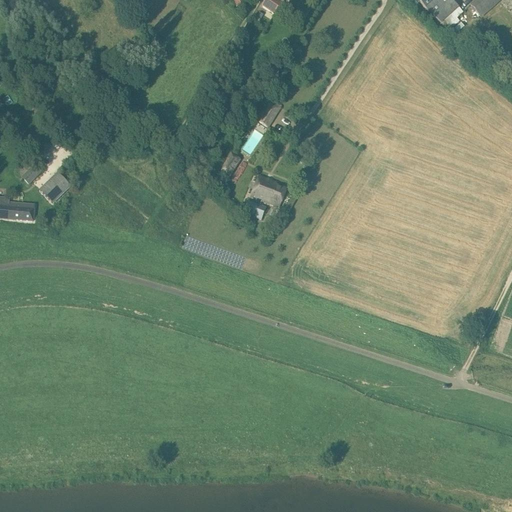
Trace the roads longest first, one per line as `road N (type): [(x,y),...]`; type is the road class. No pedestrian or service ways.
road 1 (unclassified): [(58,163),(106,119),(153,142),(180,131),(258,0)]
road 2 (unclassified): [(298,130),(383,0)]
